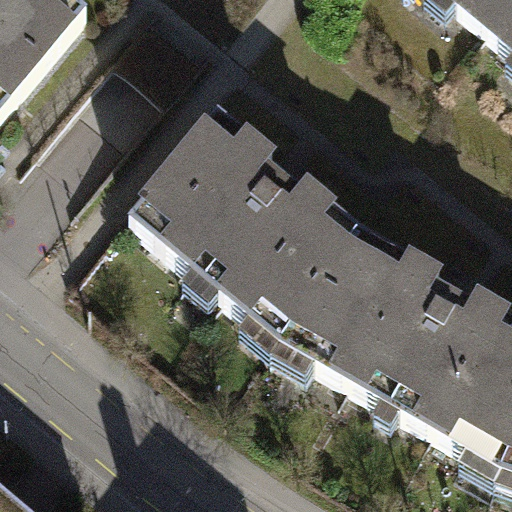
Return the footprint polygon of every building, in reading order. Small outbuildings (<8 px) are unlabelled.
[(0,0),(0,165),(89,60),(16,0),(9,0),(5,5),(0,0)] [(511,0),(452,0),(430,27),(436,31),(426,43),(448,61),(458,50),(511,95),(499,108),(511,119),(511,0)] [(278,184),(221,136),(131,243),(195,296),(186,307),(214,330),(223,319),(248,341),(239,352),(273,380),(360,254),(310,212),(301,222),(269,195),(278,184)] [(499,508),(511,478),(511,338),(482,321),(476,332),(435,310),(442,299),(360,254),(273,380),(309,401),(316,388),(380,425),(374,435),(396,448),(402,438),(458,471),(452,482),(499,508)] [(511,511),(511,478),(499,508),(511,511)]
